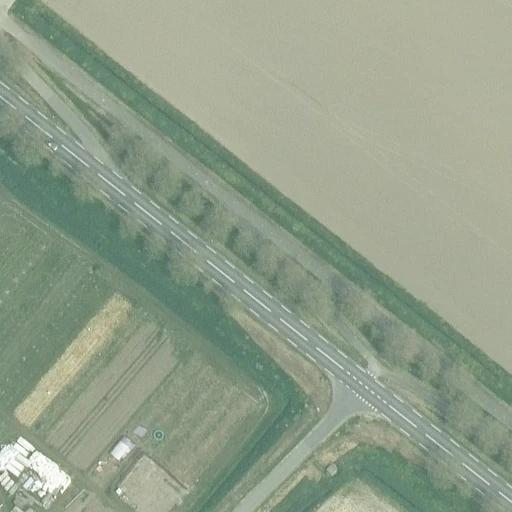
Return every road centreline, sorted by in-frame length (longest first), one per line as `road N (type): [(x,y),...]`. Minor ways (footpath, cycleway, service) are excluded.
road 1 (secondary): [(362,386),(0,99)]
road 2 (track): [(0,41),(89,141),(124,196)]
road 3 (secondary): [(511,503),(362,386)]
road 4 (unclassified): [(239,511),(362,386)]
